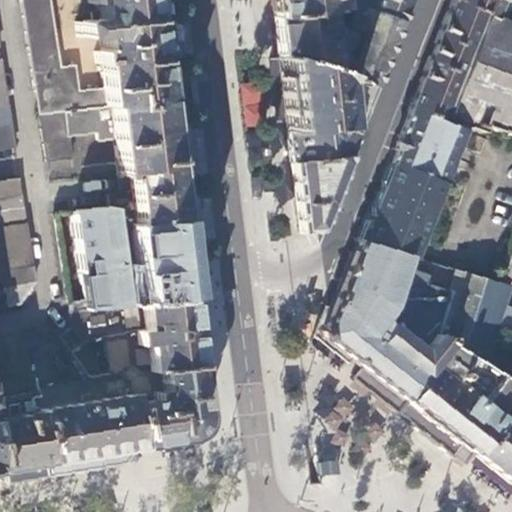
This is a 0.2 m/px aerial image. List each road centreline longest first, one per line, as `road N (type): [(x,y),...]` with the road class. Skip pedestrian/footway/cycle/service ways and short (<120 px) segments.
road 1 (residential): [(428,0),(320,266),(237,284)]
road 2 (residential): [(237,284),(202,0)]
road 3 (residential): [(263,511),(237,284)]
